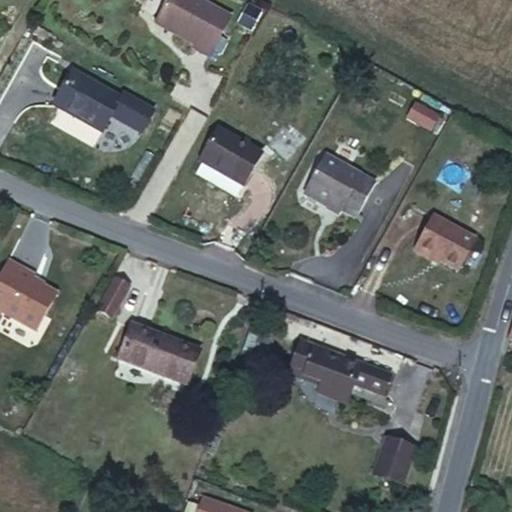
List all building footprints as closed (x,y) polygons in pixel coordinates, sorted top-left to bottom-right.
[(238,14),(212,0),(173,0),(163,18),(203,40),(199,44),(216,53),(238,14)] [(128,97),(78,71),(59,105),(107,133),(128,97)] [(430,134),(440,118),(414,102),(404,119),(430,134)] [(270,158),(226,135),(209,170),(252,192),(270,158)] [(367,215),(318,188),(295,227),(330,247),(332,242),(346,249),(367,215)] [(470,246),(430,224),(411,259),(451,280),(470,246)] [(9,310),(43,331),(65,294),(40,279),(43,275),(18,260),(8,277),(1,289),(0,290),(0,310),(6,315),(9,310)] [(136,286),(121,277),(103,308),(118,316),(136,286)] [(192,346),(128,321),(112,357),(177,382),(192,346)] [(378,375),(291,338),(278,371),(309,385),(306,392),(334,403),(341,386),(369,397),(378,375)] [(268,347),(256,343),(247,368),(257,372),(268,347)] [(409,468),(422,435),(397,425),(384,458),(409,468)] [(192,486),(189,497),(203,502),(206,491),(192,486)]
